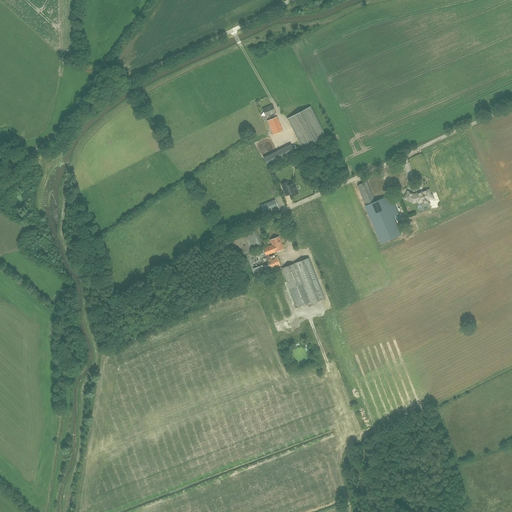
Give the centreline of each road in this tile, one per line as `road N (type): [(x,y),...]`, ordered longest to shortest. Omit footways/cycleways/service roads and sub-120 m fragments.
road 1 (unclassified): [(0,175),(130,80),(291,0)]
road 2 (unclassified): [(282,212),(511,106)]
